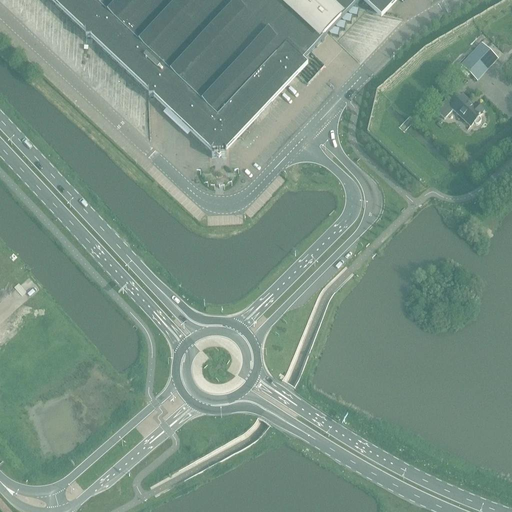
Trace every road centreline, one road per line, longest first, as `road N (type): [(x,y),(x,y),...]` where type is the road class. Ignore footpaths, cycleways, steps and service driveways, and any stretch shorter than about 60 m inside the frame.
road 1 (unclassified): [(0,12),(203,199),(223,205),(244,195),(299,142)]
road 2 (unclassified): [(254,344),(369,216),(366,182),(313,127)]
road 3 (secondary): [(163,294),(0,118)]
road 4 (secondary): [(0,147),(153,311)]
road 5 (secondary): [(499,511),(393,464),(305,411)]
road 6 (unclassified): [(299,142),(345,180),(351,210),(272,294)]
road 7 (unclassified): [(313,127),(408,28),(458,0)]
road 8 (secondary): [(298,429),(453,511)]
road 9 (unclassified): [(176,380),(52,490)]
